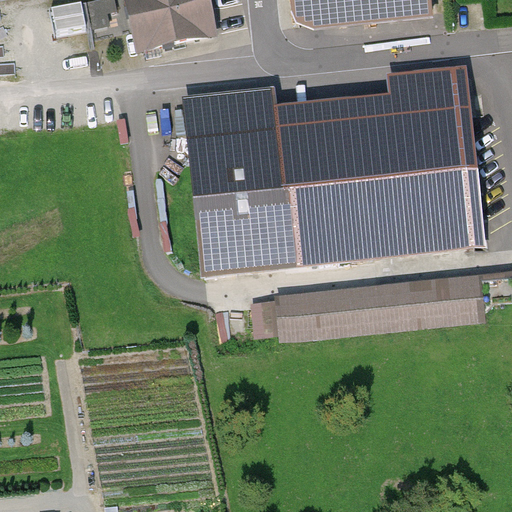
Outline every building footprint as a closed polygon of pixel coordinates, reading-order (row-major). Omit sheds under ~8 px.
[(96,0),(86,3),(96,33),(132,22),(124,0),(96,0)] [(219,0),(136,0),(147,58),(228,43),(219,0)] [(291,0),(293,17),(298,27),(318,35),(437,19),(434,0),(291,0)] [(193,124),(208,282),(494,255),(479,96),(193,124)] [(492,285),(254,308),(258,348),(496,324),(492,285)]
